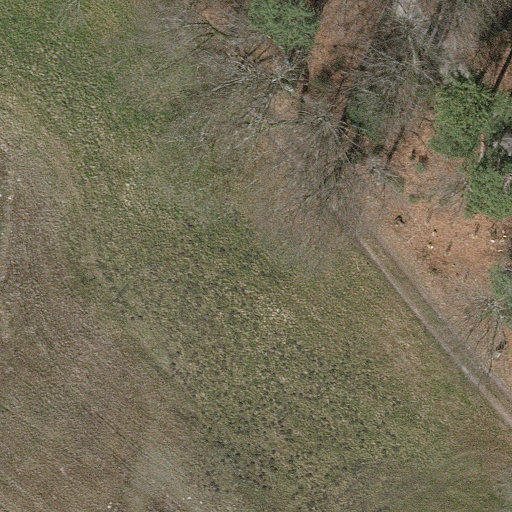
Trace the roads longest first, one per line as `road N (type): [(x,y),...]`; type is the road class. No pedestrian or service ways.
road 1 (track): [(147,0),(511,410)]
road 2 (track): [(511,141),(401,0)]
